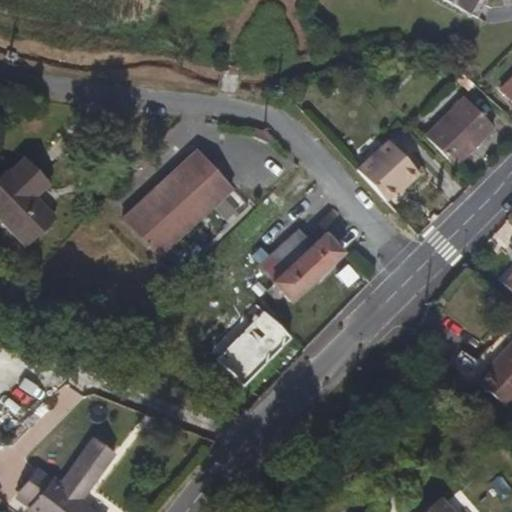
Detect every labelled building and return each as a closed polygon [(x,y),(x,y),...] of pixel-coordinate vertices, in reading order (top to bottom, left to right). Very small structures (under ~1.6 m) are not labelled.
[(444,0),(462,10),(467,0),(444,0)] [(467,0),(462,10),(467,13),(474,0),(467,0)] [(511,79),(500,90),(511,102),(511,79)] [(454,165),(493,126),(461,94),(422,133),(454,165)] [(386,202),(403,186),(405,189),(419,176),(416,173),(387,144),(357,171),(386,202)] [(233,191),(198,154),(126,223),(161,260),(233,191)] [(49,186),(26,162),(11,176),(8,172),(0,179),(0,218),(28,249),(55,223),(34,200),(49,186)] [(389,204),(405,189),(403,186),(386,202),(389,204)] [(279,223),(265,237),(271,243),(285,230),(279,223)] [(294,302),(344,256),(324,234),(312,246),(299,231),(271,257),(285,271),(274,281),(294,302)] [(511,388),(511,345),(503,356),(491,369),(511,388)] [(494,348),(482,362),(491,369),(503,356),(494,348)] [(28,433),(12,446),(23,458),(38,444),(28,433)] [(40,475),(22,495),(35,508),(33,510),(34,511),(82,511),(76,506),(118,461),(99,444),(57,490),(40,475)] [(452,511),(442,500),(427,511),(452,511)]
